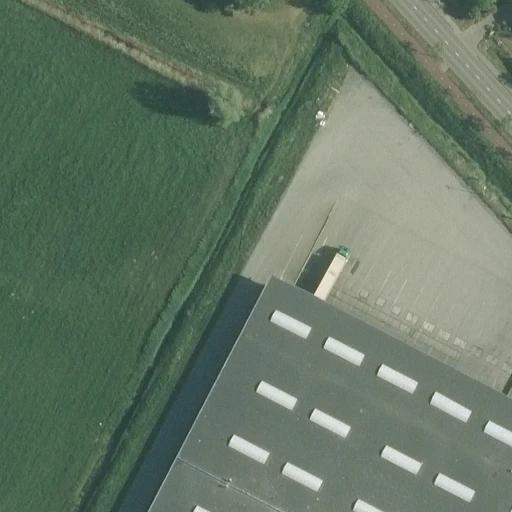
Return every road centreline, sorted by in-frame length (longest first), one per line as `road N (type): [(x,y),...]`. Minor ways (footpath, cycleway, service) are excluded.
road 1 (unknown): [(498,253),(407,164),(359,150),(328,156),(288,210),(435,298),(455,301),(470,292)]
road 2 (unclassified): [(130,511),(250,284)]
road 3 (secondary): [(511,105),(413,0)]
